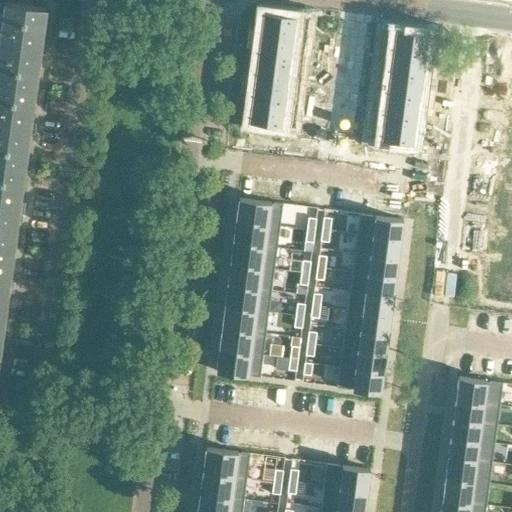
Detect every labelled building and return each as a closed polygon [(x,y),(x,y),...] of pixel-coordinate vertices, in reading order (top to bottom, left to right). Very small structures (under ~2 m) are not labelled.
[(0,82),(35,87),(39,54),(44,54),(46,44),(41,43),(46,7),(5,1),(0,41),(0,82)] [(264,11),(261,34),(305,39),(308,17),(299,16),(296,16),(296,15),(264,11)] [(384,27),(381,49),(425,55),(428,33),(396,29),(393,29),(393,28),(384,27)] [(331,30),(329,43),(339,44),(341,31),(331,30)] [(349,32),(347,45),(357,46),(358,33),(349,32)] [(261,34),(258,55),(302,61),(305,39),(261,34)] [(329,43),(328,55),(338,57),(339,44),(329,43)] [(381,49),(378,71),(422,77),(425,55),(381,49)] [(346,53),(344,66),(354,68),(356,55),(346,53)] [(258,55),(255,76),(299,82),(302,61),(258,55)] [(344,66),(342,79),(352,80),(354,68),(344,66)] [(378,71),(376,92),(419,98),(422,77),(378,71)] [(325,72),(324,85),(334,87),(335,74),(325,72)] [(255,76),(253,98),(296,104),(299,82),(255,76)] [(30,122),(35,87),(0,82),(0,163),(24,167),(29,133),(34,134),(35,123),(30,122)] [(324,85),(322,98),(332,100),(334,87),(324,85)] [(376,92),(373,114),(417,119),(419,98),(376,92)] [(340,96),(338,109),(348,110),(350,98),(340,96)] [(253,98),(250,120),(281,124),(284,124),(284,125),(293,126),(296,104),(253,98)] [(321,107),(319,120),(329,121),(331,108),(321,107)] [(338,109),(337,122),(347,123),(348,110),(338,109)] [(373,114),(370,136),(379,137),(382,137),(382,138),(414,142),(417,119),(373,114)] [(0,244),(13,247),(18,212),(23,213),(24,202),(19,202),(24,167),(0,163),(0,244)] [(511,165),(504,165),(501,189),(511,190),(511,165)] [(511,190),(501,189),(498,212),(511,214),(511,190)] [(240,197),(237,219),(280,225),(283,202),(240,197)] [(360,212),(357,232),(401,238),(403,218),(360,212)] [(511,214),(498,212),(495,236),(511,238),(511,214)] [(309,216),(308,228),(316,229),(317,217),(309,216)] [(323,216),(322,228),(330,229),(331,217),(323,216)] [(237,219),(234,240),(278,246),(280,225),(237,219)] [(308,228),(306,240),(314,241),(316,229),(308,228)] [(322,228),(320,240),(328,241),(330,229),(322,228)] [(357,232),(354,251),(398,257),(401,238),(357,232)] [(511,238),(495,236),(492,255),(511,257),(511,238)] [(234,240),(231,262),(275,268),(278,246),(234,240)] [(9,281),(13,247),(0,244),(0,326),(3,326),(7,292),(12,292),(14,282),(9,281)] [(354,251),(352,271),(395,276),(398,257),(354,251)] [(318,254),(317,266),(325,267),(326,255),(318,254)] [(511,257),(492,255),(490,274),(511,277),(511,257)] [(304,259),(302,271),(310,272),(312,260),(304,259)] [(231,262),(228,283),(272,289),(275,268),(231,262)] [(317,266),(315,278),(323,279),(325,267),(317,266)] [(302,271),(301,283),(308,284),(310,272),(302,271)] [(352,271),(349,290),(393,295),(395,276),(352,271)] [(511,277),(490,274),(487,294),(511,297),(511,277)] [(228,283),(225,305),(269,310),(272,289),(228,283)] [(349,290),(347,309),(390,314),(393,295),(349,290)] [(313,292),(312,304),(320,305),(321,293),(313,292)] [(298,302),(296,314),(304,315),(306,303),(298,302)] [(312,304),(310,316),(318,317),(320,305),(312,304)] [(225,305),(222,326),(266,332),(269,310),(225,305)] [(347,309),(344,328),(388,333),(390,314),(347,309)] [(296,314),(295,326),(303,327),(304,315),(296,314)] [(222,326),(220,347),(263,353),(266,332),(222,326)] [(344,328),(342,347),(385,352),(388,333),(344,328)] [(308,330),(307,342),(315,343),(316,331),(308,330)] [(307,342),(305,354),(313,355),(315,343),(307,342)] [(292,345),(291,357),(299,358),(300,346),(292,345)] [(220,347),(217,370),(260,376),(263,353),(220,347)] [(342,347),(339,366),(383,371),(385,352),(342,347)] [(291,357),(289,369),(297,370),(299,358),(291,357)] [(304,362),(302,373),(310,375),(312,363),(304,362)] [(339,366),(337,386),(380,392),(383,371),(339,366)] [(459,376),(456,398),(500,404),(503,382),(459,376)] [(456,398),(453,417),(497,423),(500,404),(456,398)] [(453,417),(451,436),(495,442),(497,423),(453,417)] [(451,436),(448,455),(492,461),(495,442),(451,436)] [(206,446),(203,471),(247,477),(250,452),(206,446)] [(448,455),(446,477),(489,482),(492,461),(448,455)] [(326,462),(323,485),(367,490),(370,468),(326,462)] [(290,468),(288,480),(296,481),(298,469),(290,468)] [(276,469),(274,481),(282,482),(284,470),(276,469)] [(203,471),(200,493),(244,498),(247,477),(203,471)] [(446,477),(443,498),(487,504),(489,482),(446,477)] [(288,480),(287,492),(295,493),(296,481),(288,480)] [(274,481),(273,493),(281,494),(282,482),(274,481)] [(323,485),(321,506),(364,511),(367,490),(323,485)] [(200,493),(197,511),(242,511),(244,498),(200,493)] [(443,498),(440,511),(485,511),(487,504),(443,498)]
